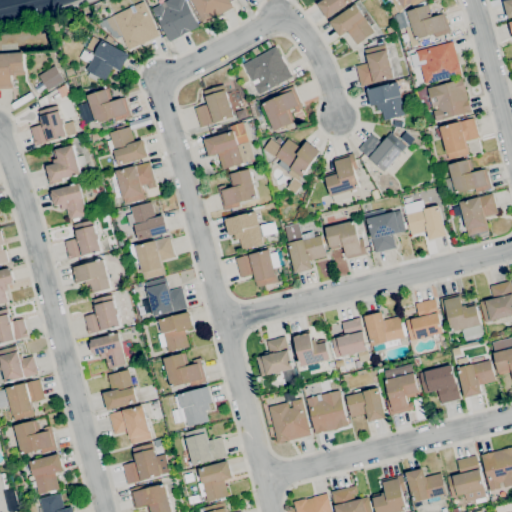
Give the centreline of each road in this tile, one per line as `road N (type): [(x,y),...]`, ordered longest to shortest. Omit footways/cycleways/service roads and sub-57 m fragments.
road 1 (residential): [(270,511),(158,82)]
road 2 (residential): [(103,511),(0,139)]
road 3 (residential): [(511,247),(221,323)]
road 4 (residential): [(158,82),(281,15),(305,37),(342,118)]
road 5 (residential): [(262,479),(511,416)]
road 6 (residential): [(511,154),(471,0)]
